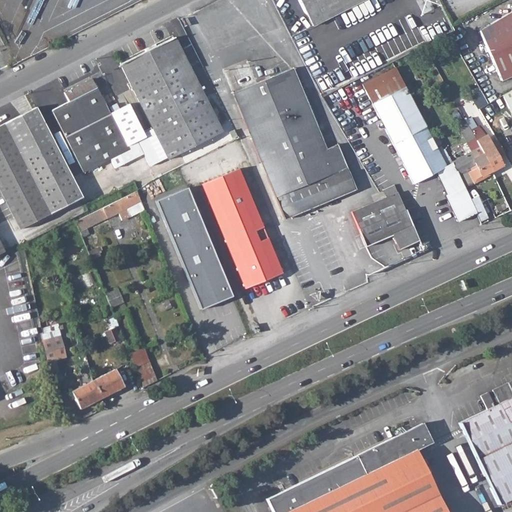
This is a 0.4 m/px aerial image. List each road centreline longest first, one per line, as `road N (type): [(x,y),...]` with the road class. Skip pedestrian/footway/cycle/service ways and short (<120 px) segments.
road 1 (unknown): [(179,0),(275,216),(295,230),(339,214),(361,189),(270,0)]
road 2 (residential): [(139,511),(280,434),(511,327)]
road 3 (primary): [(511,242),(148,415)]
road 4 (primary): [(163,443),(511,286)]
road 5 (unclassified): [(0,90),(178,0)]
road 6 (primary): [(148,415),(0,492)]
road 7 (primary): [(148,415),(0,466)]
road 8 (unknown): [(409,371),(469,511)]
road 9 (primary): [(31,511),(163,443)]
